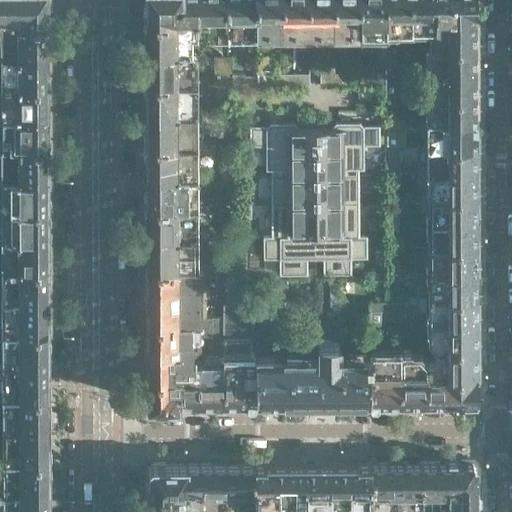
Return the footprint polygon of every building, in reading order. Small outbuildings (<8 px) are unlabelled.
[(45,19),(44,0),(0,0),(0,10),(17,10),(17,19),(45,19)] [(194,13),(194,0),(144,0),(145,16),(177,16),(177,13),(194,13)] [(225,30),(224,0),(194,0),(194,13),(194,27),(204,27),(204,30),(225,30)] [(256,28),(255,0),(224,0),(225,30),(256,29),(256,28)] [(281,28),(281,0),(255,0),(256,28),(281,28)] [(333,28),(332,0),(281,0),(281,28),(333,28)] [(359,28),(358,0),(332,0),(333,28),(359,28)] [(384,28),(383,0),(358,0),(359,28),(384,28)] [(410,28),(409,0),(383,0),(384,28),(384,33),(396,33),(396,28),(410,28)] [(434,14),(434,0),(409,0),(410,28),(432,28),(434,26),(434,14)] [(474,14),(473,0),(434,0),(434,14),(474,14)] [(45,50),(45,19),(17,19),(17,10),(0,10),(0,27),(4,28),(4,49),(4,50),(45,50)] [(186,45),(186,27),(194,27),(194,13),(177,13),(177,16),(145,16),(145,47),(188,46),(188,45),(186,45)] [(474,45),(474,14),(434,14),(434,26),(432,28),(432,44),(432,45),(474,45)] [(474,70),(474,45),(432,45),(432,44),(430,44),(429,45),(429,59),(424,59),(424,70),(474,70)] [(191,77),(191,48),(189,48),(188,46),(145,47),(145,77),(191,77)] [(45,80),(45,50),(4,50),(4,49),(0,49),(0,65),(0,80),(45,80)] [(396,62),(396,54),(384,54),(384,62),(396,62)] [(222,69),(222,55),(213,55),(213,70),(222,69)] [(231,69),(231,55),(222,55),(222,69),(231,69)] [(396,70),(396,62),(384,62),(384,70),(396,70)] [(333,83),(333,73),(333,67),(320,67),(320,83),(333,83)] [(222,84),(222,69),(213,70),(213,84),(222,84)] [(231,84),(231,69),(222,69),(222,84),(231,84)] [(474,95),(474,70),(424,70),(424,81),(429,81),(429,95),(474,95)] [(281,83),(281,73),(256,73),(256,83),(281,83)] [(308,83),(308,73),(281,73),(281,83),(308,83)] [(359,83),(359,73),(333,73),(333,83),(359,83)] [(384,83),(384,73),(359,73),(359,83),(384,83)] [(191,108),(191,77),(145,77),(145,108),(191,108)] [(45,110),(45,80),(0,80),(0,111),(45,110)] [(396,95),(396,87),(384,87),(384,95),(396,95)] [(396,103),(396,95),(384,95),(384,103),(396,103)] [(474,119),(474,95),(429,95),(429,108),(424,108),(424,120),(429,120),(474,119)] [(235,108),(235,99),(221,99),(221,108),(235,108)] [(191,139),(191,108),(145,108),(145,139),(191,139)] [(235,117),(235,108),(221,108),(221,117),(235,117)] [(45,141),(45,110),(0,111),(0,141),(45,141)] [(342,234),(342,166),(363,166),(363,123),(358,119),(335,120),(331,124),(331,126),(297,126),(297,124),(293,120),(269,120),(265,124),(265,167),(286,167),(287,234),(287,235),(342,234)] [(474,144),(474,119),(429,120),(429,144),(474,144)] [(394,131),(394,120),(384,120),(384,131),(394,131)] [(245,145),(245,133),(235,133),(235,145),(245,145)] [(191,170),(191,139),(145,139),(145,170),(191,170)] [(45,171),(45,141),(0,141),(0,171),(45,171)] [(474,169),(474,144),(429,144),(429,169),(474,169)] [(245,157),(245,145),(235,145),(235,157),(245,157)] [(246,167),(245,157),(235,157),(235,160),(235,167),(246,167)] [(393,169),(393,158),(384,158),(384,169),(393,169)] [(235,169),(235,167),(235,160),(221,160),(221,169),(235,169)] [(235,178),(235,169),(221,169),(221,179),(235,178)] [(393,180),(393,169),(384,169),(384,180),(393,180)] [(474,194),(474,169),(429,169),(429,194),(474,194)] [(191,200),(191,170),(145,170),(145,201),(191,200)] [(45,202),(45,183),(45,171),(0,171),(0,202),(45,202)] [(475,219),(474,194),(429,194),(430,208),(425,208),(425,219),(475,219)] [(191,231),(191,200),(145,201),(145,231),(191,231)] [(46,232),(45,202),(0,202),(1,232),(46,232)] [(393,219),(393,209),(384,209),(384,219),(393,219)] [(393,229),(393,219),(384,219),(384,229),(393,229)] [(475,243),(475,219),(425,219),(425,230),(430,230),(430,244),(475,243)] [(236,231),(235,222),(221,222),(221,231),(236,231)] [(192,262),(191,231),(145,231),(146,262),(192,262)] [(236,240),(236,231),(221,231),(221,240),(236,240)] [(46,262),(46,232),(1,232),(1,263),(5,263),(46,262)] [(350,256),(350,234),(342,234),(287,235),(287,234),(279,234),(279,256),(350,256)] [(475,268),(475,243),(430,244),(430,257),(425,257),(425,268),(475,268)] [(393,268),(393,258),(384,258),(384,268),(393,268)] [(46,295),(46,262),(5,263),(6,276),(1,276),(1,295),(46,295)] [(196,290),(196,262),(192,262),(146,262),(146,290),(196,290)] [(246,277),(246,267),(236,267),(236,277),(246,277)] [(393,279),(393,268),(384,268),(384,279),(393,279)] [(475,293),(475,268),(425,268),(425,279),(430,279),(430,293),(475,293)] [(236,289),(236,277),(228,277),(228,289),(236,289)] [(236,302),(236,289),(228,289),(228,302),(236,302)] [(196,317),(196,290),(146,290),(146,317),(196,317)] [(475,318),(475,293),(430,293),(430,307),(425,307),(425,318),(475,318)] [(46,327),(46,295),(1,295),(1,315),(6,315),(6,327),(46,327)] [(399,309),(399,301),(368,301),(368,309),(399,309)] [(236,302),(228,302),(221,302),(221,310),(253,310),(253,302),(236,302)] [(408,318),(408,309),(399,309),(399,318),(408,318)] [(194,340),(194,317),(196,318),(196,317),(146,317),(146,345),(188,345),(189,345),(194,340)] [(222,328),(221,317),(213,317),(213,328),(222,328)] [(408,327),(408,318),(399,318),(399,327),(408,327)] [(475,343),(475,318),(425,318),(425,329),(430,329),(430,341),(432,343),(475,343)] [(46,359),(46,327),(6,327),(6,340),(1,340),(1,359),(46,359)] [(408,336),(408,327),(399,327),(399,336),(408,336)] [(222,339),(222,328),(213,328),(213,339),(222,339)] [(368,396),(368,352),(338,352),(338,339),(316,340),(253,340),(253,351),(253,396),(368,396)] [(475,372),(475,343),(432,343),(433,344),(435,344),(435,360),(426,360),(426,359),(424,357),(424,372),(475,372)] [(222,376),(222,355),(188,355),(188,345),(146,345),(146,372),(179,372),(179,376),(222,376)] [(425,401),(424,372),(424,357),(422,355),(410,355),(410,350),(399,350),(399,351),(399,401),(425,401)] [(253,396),(253,351),(222,352),(222,355),(222,376),(222,402),(253,402),(253,396)] [(399,401),(399,351),(368,351),(368,352),(368,396),(368,401),(399,401)] [(46,391),(46,359),(1,359),(1,379),(6,379),(6,391),(46,391)] [(222,402),(222,376),(179,376),(179,372),(146,372),(146,402),(222,402)] [(475,401),(475,372),(424,372),(425,401),(475,401)] [(46,423),(46,391),(6,391),(6,404),(1,404),(1,423),(46,423)] [(46,511),(46,423),(1,423),(1,443),(6,443),(6,455),(6,468),(1,468),(2,507),(6,507),(6,511),(46,511)] [(369,505),(369,461),(355,461),(355,463),(317,463),(317,462),(302,462),(302,463),(264,463),(264,462),(253,462),(253,506),(253,507),(369,507),(369,505)] [(395,505),(395,461),(369,461),(369,505),(395,505)] [(420,502),(420,461),(395,461),(395,505),(417,505),(420,502)] [(475,499),(475,465),(471,461),(420,461),(420,502),(427,502),(429,500),(436,500),(436,499),(475,499)] [(198,501),(198,462),(150,462),(149,462),(148,463),(147,463),(146,464),(146,465),(146,466),(146,511),(187,511),(187,501),(197,501),(198,501)] [(225,506),(225,462),(198,462),(198,501),(197,501),(197,503),(200,506),(225,506)] [(253,506),(253,462),(225,462),(225,506),(253,506)] [(475,511),(475,499),(436,499),(436,500),(436,509),(433,511),(432,511),(475,511)]
